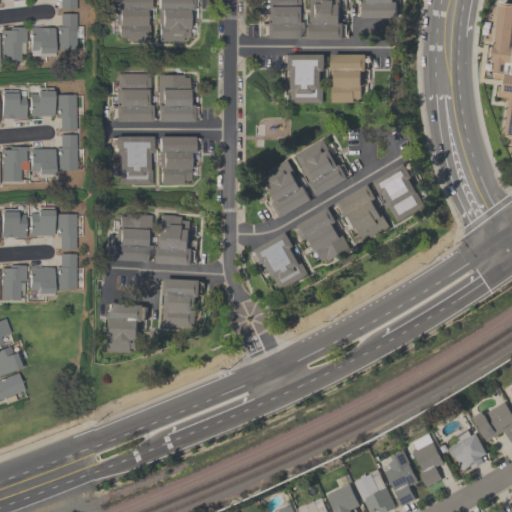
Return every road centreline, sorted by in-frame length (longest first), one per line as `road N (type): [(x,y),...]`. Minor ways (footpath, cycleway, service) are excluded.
road 1 (primary): [(462,256),(272,367),(88,446),(78,465)]
road 2 (residential): [(231,272),(227,0)]
road 3 (residential): [(367,172),(366,139),(387,131),(398,154),(269,229),(229,232)]
road 4 (residential): [(359,46),(359,23),(386,24),(386,47),(228,45)]
road 5 (primary): [(382,341),(511,261)]
road 6 (primary): [(452,92),(500,233)]
road 7 (residential): [(231,272),(285,394)]
road 8 (primary): [(173,443),(285,394)]
road 9 (residential): [(110,267),(231,272)]
road 10 (residential): [(107,128),(228,128)]
